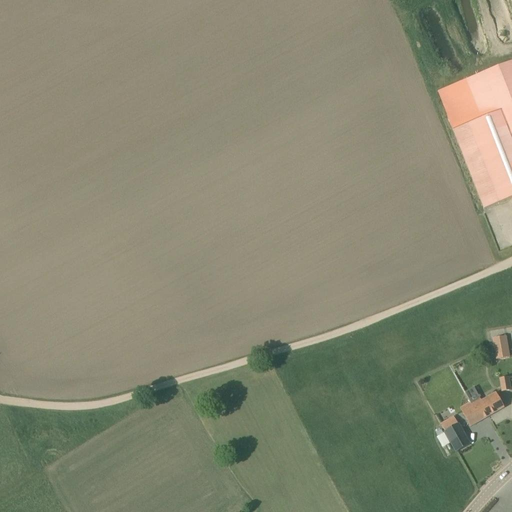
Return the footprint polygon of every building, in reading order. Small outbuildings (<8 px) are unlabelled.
[(511,62),(437,92),(484,211),(511,200),(511,62)] [(492,339),(495,360),(510,358),(506,336),(492,339)] [(510,390),(508,380),(507,377),(499,379),(500,382),(502,391),(510,390)] [(479,398),(473,402),(483,420),(504,408),(496,393),(481,401),(479,398)] [(468,406),(461,411),(470,427),(483,420),(473,402),(467,405),(468,406)] [(449,419),(441,424),(443,429),(445,431),(453,427),(449,419)] [(444,432),(455,453),(470,444),(459,423),(453,427),(445,431),(444,432)]
